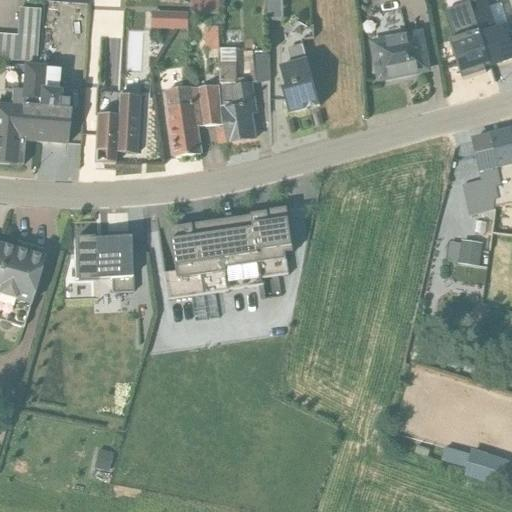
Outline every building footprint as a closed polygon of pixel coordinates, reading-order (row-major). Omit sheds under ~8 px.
[(191,0),(192,16),(218,16),(217,0),(191,0)] [(266,0),(267,22),(282,21),(281,0),(266,0)] [(485,0),(479,0),(475,1),(478,13),(474,15),(490,67),(511,59),(511,53),(509,45),(511,44),(507,26),(496,30),(485,0)] [(449,43),(462,81),(485,74),(484,69),(490,67),(469,4),(446,11),(455,41),(449,43)] [(0,35),(0,61),(35,64),(39,11),(18,9),(16,37),(0,35)] [(186,14),(151,13),(150,30),(186,30),(186,14)] [(204,29),(205,52),(217,51),(217,29),(204,29)] [(372,41),(379,80),(426,71),(419,32),(372,41)] [(302,46),(288,50),(292,64),(279,68),(285,89),(279,91),(283,105),(296,113),(319,107),(302,46)] [(252,56),(253,73),(249,74),(250,84),(236,86),(235,50),(220,50),(223,126),(226,147),(256,141),(252,117),(256,116),(257,115),(252,85),(269,82),(268,56),(252,56)] [(0,166),(20,168),(23,144),(65,147),(67,112),(59,111),(60,93),(57,92),(58,72),(5,66),(3,92),(10,93),(9,107),(0,106),(0,166)] [(221,88),(191,91),(197,128),(223,126),(221,88)] [(167,119),(173,160),(201,156),(191,91),(164,93),(168,118),(167,119)] [(96,117),(93,164),(114,165),(114,155),(136,156),(139,99),(118,98),(116,118),(96,117)] [(511,140),(510,132),(490,137),(490,138),(500,188),(496,189),(498,199),(495,200),(494,210),(511,205),(511,140)] [(500,188),(490,138),(471,142),(480,182),(461,187),(468,218),(494,212),(494,210),(495,200),(498,199),(496,189),(500,188)] [(292,253),(286,210),(265,213),(265,214),(251,217),(251,218),(170,230),(175,273),(163,275),(167,302),(229,293),(229,292),(261,287),(260,280),(287,276),(284,254),(292,253)] [(104,240),(73,242),(75,283),(111,281),(112,294),(133,294),(130,234),(104,235),(104,240)] [(481,267),(483,246),(451,243),(449,265),(481,267)] [(0,323),(22,329),(42,260),(0,247),(0,323)]
